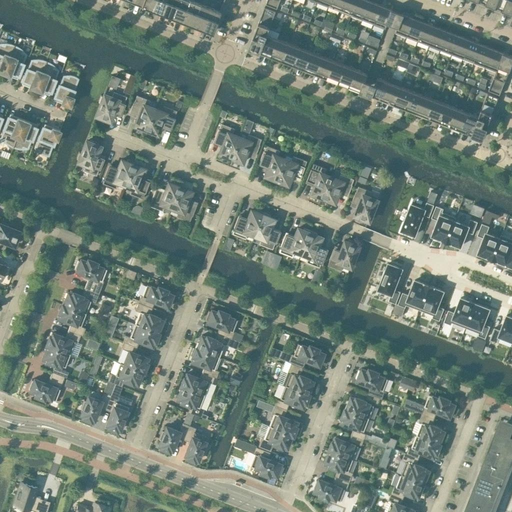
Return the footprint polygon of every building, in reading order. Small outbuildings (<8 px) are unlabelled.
[(142,0),(141,5),(151,8),(154,0),(142,0)] [(154,0),(151,8),(161,12),(165,0),(154,0)] [(165,0),(161,12),(171,16),(177,0),(165,0)] [(177,0),(171,16),(181,20),(189,0),(177,0)] [(189,0),(181,20),(191,24),(199,3),(192,0),(189,0)] [(277,8),(280,0),(267,0),(266,4),(277,8)] [(330,0),(328,6),(340,11),(343,0),(330,0)] [(343,0),(340,11),(351,15),(356,0),(343,0)] [(356,0),(351,15),(362,20),(370,1),(368,0),(356,0)] [(511,0),(497,0),(495,6),(511,13),(511,11),(511,0)] [(362,20),(373,24),(381,5),(370,1),(362,20)] [(191,24),(201,28),(210,7),(199,3),(191,24)] [(373,24),(385,28),(385,29),(388,22),(393,24),(398,11),(391,9),(381,5),(373,24)] [(249,47),(260,51),(266,34),(267,34),(276,11),(265,6),(250,45),(249,47)] [(201,28),(212,32),(220,11),(210,7),(201,28)] [(395,32),(407,37),(414,18),(404,14),(398,11),(393,24),(398,25),(395,32)] [(407,37),(418,41),(425,22),(414,18),(407,37)] [(418,41),(429,46),(437,27),(425,22),(418,41)] [(429,46),(440,50),(448,31),(437,27),(429,46)] [(440,50),(452,54),(459,35),(448,31),(440,50)] [(260,51),(270,55),(277,38),(267,34),(266,34),(260,51)] [(452,54),(463,59),(470,40),(459,35),(452,54)] [(270,55),(282,59),(289,43),(277,38),(270,55)] [(463,59),(474,63),(481,44),(470,40),(463,59)] [(0,71),(3,72),(14,45),(12,45),(11,44),(9,44),(6,44),(5,43),(4,46),(0,44),(0,71)] [(282,59),(293,64),(300,47),(289,43),(282,59)] [(10,72),(19,76),(24,63),(23,63),(26,54),(21,52),(22,50),(21,49),(19,48),(16,46),(14,45),(15,45),(14,44),(14,45),(3,72),(10,75),(10,72)] [(474,63),(485,67),(493,48),(481,44),(474,63)] [(293,64),(305,68),(311,51),(300,47),(293,64)] [(485,67),(496,71),(496,72),(504,52),(503,52),(493,48),(485,67)] [(305,68),(316,72),(322,56),(311,51),(305,68)] [(489,90),(494,92),(499,78),(505,80),(511,62),(511,55),(504,52),(496,72),(496,71),(489,90)] [(316,72),(327,77),(334,60),(322,56),(316,72)] [(29,86),(36,88),(46,61),(43,60),(41,60),(38,59),(37,59),(36,62),(31,60),(28,68),(27,68),(22,80),(30,84),(29,86)] [(43,88),(51,91),(56,79),(55,79),(58,70),(53,68),(54,66),(53,65),(51,64),(49,63),(46,61),(47,60),(46,60),(46,61),(36,88),(42,91),(43,88)] [(327,77),(338,81),(345,64),(334,60),(327,77)] [(408,70),(415,73),(418,66),(411,63),(408,70)] [(338,81),(350,85),(356,69),(345,64),(338,81)] [(360,90),(366,92),(370,81),(365,79),(368,73),(356,69),(350,85),(360,90)] [(62,102),(70,105),(73,96),(72,96),(74,90),(78,78),(76,77),(75,77),(73,76),(70,75),(69,75),(69,78),(63,76),(60,84),(59,84),(54,96),(62,99),(62,102)] [(372,94),(383,98),(389,82),(378,77),(375,83),(370,81),(366,92),(372,94)] [(383,98),(394,103),(401,86),(400,86),(402,81),(392,77),(390,82),(389,82),(383,98)] [(494,92),(500,94),(505,80),(499,78),(494,92)] [(394,103),(405,107),(412,90),(401,86),(394,103)] [(405,107),(417,111),(423,95),(412,90),(405,107)] [(98,119),(106,122),(107,119),(110,121),(114,110),(121,113),(125,102),(124,102),(127,96),(113,91),(111,97),(104,94),(103,96),(101,95),(98,102),(101,103),(96,115),(99,117),(98,119)] [(472,133),(483,137),(483,136),(484,136),(499,97),(487,93),(478,116),(479,116),(472,133)] [(139,129),(145,132),(154,108),(148,106),(150,100),(137,95),(134,100),(129,112),(138,115),(135,125),(140,127),(139,129)] [(417,111),(428,116),(434,99),(423,95),(417,111)] [(428,116),(439,120),(446,103),(434,99),(428,116)] [(439,120),(450,124),(457,108),(446,103),(439,120)] [(145,132),(152,134),(153,132),(158,134),(161,124),(170,128),(175,116),(174,116),(177,110),(163,105),(161,111),(154,108),(145,132)] [(450,124),(461,129),(468,112),(457,108),(450,124)] [(461,129),(472,133),(479,116),(478,116),(468,112),(461,129)] [(12,147),(13,147),(23,119),(17,117),(16,119),(8,116),(3,128),(4,129),(1,138),(6,140),(5,142),(6,143),(8,144),(11,145),(13,146),(12,147)] [(20,148),(22,148),(22,146),(28,148),(31,139),(32,140),(37,127),(28,124),(29,122),(23,119),(13,147),(13,146),(15,147),(18,148),(20,148)] [(239,137),(230,160),(236,163),(237,161),(242,162),(246,153),(255,156),(259,145),(259,144),(261,139),(248,134),(252,122),(246,119),(239,137)] [(218,129),(214,140),(223,144),(219,153),(224,155),(223,158),(230,160),(239,137),(232,134),(234,128),(221,123),(219,129),(218,129)] [(46,155),(48,155),(52,144),(53,144),(56,138),(57,139),(60,130),(52,127),(51,129),(43,126),(38,138),(39,139),(36,148),(41,149),(40,152),(41,152),(43,154),(45,154),(46,155)] [(83,170),(97,175),(99,169),(103,159),(96,156),(100,146),(97,144),(98,142),(90,139),(89,142),(86,140),(81,153),(79,152),(77,158),(79,159),(78,161),(85,164),(83,170)] [(263,151),(259,162),(268,166),(264,175),(269,177),(268,180),(275,182),(284,159),(284,158),(277,156),(279,150),(266,145),(264,151),(263,151)] [(284,159),(275,182),(282,185),(282,182),(288,184),(291,175),(300,178),(305,167),(304,166),(306,161),(293,156),(292,158),(285,155),(284,158),(284,159)] [(118,182),(125,185),(134,161),(127,159),(126,161),(121,159),(117,169),(109,165),(104,177),(105,177),(102,183),(116,188),(118,182)] [(129,193),(142,198),(145,193),(150,181),(141,178),(144,168),(139,166),(140,164),(134,161),(125,185),(131,188),(129,193)] [(315,198),(322,200),(331,177),(324,174),(326,168),(313,163),(311,169),(310,169),(306,180),(315,184),(311,193),(316,195),(315,198)] [(322,200),(328,203),(329,200),(334,202),(338,193),(347,196),(352,185),(351,184),(353,179),(340,174),(338,179),(331,177),(322,200)] [(165,205),(172,208),(181,184),(174,181),(173,184),(168,182),(164,191),(155,188),(151,200),(152,200),(149,205),(163,211),(165,205)] [(176,216),(189,221),(192,215),(192,216),(197,204),(188,200),(191,191),(186,189),(187,187),(181,184),(172,208),(178,210),(176,216)] [(356,219),(364,222),(365,219),(368,221),(373,208),(375,209),(378,203),(375,202),(376,200),(369,197),(371,191),(358,186),(356,192),(355,191),(351,202),(358,204),(354,215),(357,216),(356,219)] [(403,224),(402,229),(404,230),(405,231),(405,230),(411,233),(412,234),(413,233),(415,234),(423,213),(429,216),(434,204),(427,201),(424,208),(412,203),(410,208),(409,208),(409,210),(404,222),(403,224)] [(436,205),(432,217),(438,219),(432,234),(442,238),(441,238),(443,239),(446,240),(454,220),(456,216),(442,211),(443,208),(436,205)] [(247,233),(254,235),(263,212),(257,209),(256,212),(251,210),(247,219),(238,216),(234,227),(234,228),(232,233),(245,238),(247,233)] [(259,244),(272,249),(274,243),(275,243),(279,232),(270,228),(274,219),(269,217),(270,214),(263,212),(254,235),(261,238),(259,244)] [(454,220),(446,240),(450,241),(450,242),(451,242),(461,245),(466,230),(473,233),(478,221),(470,218),(468,225),(455,220),(456,217),(456,216),(454,220)] [(0,247),(1,248),(4,241),(14,245),(16,242),(18,243),(21,235),(19,234),(20,231),(7,226),(8,224),(2,221),(1,224),(0,223),(0,247)] [(482,223),(477,235),(484,237),(478,252),(487,256),(489,257),(492,258),(501,234),(500,237),(487,232),(489,226),(482,223)] [(294,251),(301,253),(310,230),(304,227),(303,230),(298,228),(294,237),(285,234),(280,245),(281,246),(279,251),(292,256),(294,251)] [(306,262),(319,267),(321,261),(322,261),(326,250),(317,246),(321,237),(316,235),(317,232),(310,230),(301,253),(308,256),(306,262)] [(511,238),(501,234),(492,258),(496,259),(497,260),(506,263),(505,264),(506,264),(511,247),(511,238)] [(328,265),(341,270),(343,264),(350,267),(351,265),(353,266),(356,259),(354,258),(358,246),(355,244),(356,242),(348,239),(347,242),(344,240),(340,251),(333,248),(329,259),(330,259),(328,265)] [(78,259),(75,268),(77,269),(76,271),(84,274),(83,277),(88,279),(102,284),(104,281),(102,280),(107,269),(96,264),(97,262),(88,259),(87,261),(81,259),(80,260),(78,259)] [(380,283),(379,288),(390,293),(388,299),(395,302),(399,290),(394,288),(402,268),(400,267),(400,266),(398,266),(392,264),(392,263),(391,263),(389,262),(387,267),(386,267),(386,269),(381,281),(380,283)] [(126,276),(133,279),(136,272),(135,271),(129,269),(128,269),(129,270),(126,276)] [(88,279),(85,288),(99,293),(102,284),(88,279)] [(403,292),(398,303),(405,306),(406,304),(420,309),(429,284),(426,283),(424,282),(424,283),(415,279),(409,294),(403,292)] [(141,295),(138,302),(152,307),(155,301),(168,306),(168,305),(170,306),(174,297),(172,296),(172,294),(166,292),(167,290),(158,286),(157,288),(147,284),(142,296),(141,295)] [(429,284),(420,309),(433,314),(432,317),(440,319),(444,308),(438,305),(443,290),(436,287),(434,286),(429,284)] [(62,304),(86,313),(91,301),(95,302),(99,293),(85,288),(82,295),(72,292),(72,293),(68,292),(63,304),(62,304)] [(449,309),(444,321),(451,324),(452,322),(466,327),(475,302),(468,300),(468,299),(467,299),(466,299),(461,297),(455,312),(449,309)] [(139,312),(135,324),(139,326),(159,333),(158,332),(162,320),(158,318),(158,317),(150,314),(152,307),(138,302),(135,310),(139,312)] [(475,302),(466,327),(479,332),(478,334),(485,337),(490,325),(483,323),(489,308),(484,306),(484,305),(482,305),(475,302)] [(60,313),(58,317),(71,322),(68,330),(80,335),(82,335),(85,328),(81,326),(86,313),(62,304),(59,312),(60,313)] [(217,333),(230,337),(231,338),(234,332),(232,331),(237,319),(226,315),(227,313),(218,310),(218,312),(211,309),(211,311),(209,310),(205,319),(207,320),(207,322),(220,327),(217,333)] [(494,327),(490,339),(497,342),(500,335),(511,339),(511,341),(511,344),(511,345),(511,343),(511,316),(507,315),(501,330),(494,327)] [(125,335),(123,341),(125,342),(137,347),(139,341),(152,346),(154,341),(155,342),(159,333),(139,326),(135,324),(130,337),(125,335)] [(49,336),(46,345),(70,354),(75,341),(78,342),(80,335),(68,330),(65,337),(52,332),(51,337),(49,336)] [(195,347),(219,357),(224,344),(227,345),(230,337),(217,333),(215,339),(207,336),(206,337),(202,335),(197,347),(195,347)] [(125,342),(122,348),(129,351),(124,364),(144,371),(147,363),(146,362),(148,358),(135,353),(137,347),(125,342)] [(289,362),(291,363),(303,367),(306,360),(319,365),(319,363),(322,364),(325,355),(323,354),(323,353),(317,350),(318,348),(309,345),(308,347),(298,343),(293,354),(292,354),(289,362)] [(47,346),(42,358),(47,360),(46,361),(55,364),(56,363),(65,367),(70,354),(46,345),(47,346)] [(202,372),(214,377),(216,377),(219,371),(214,369),(219,357),(195,347),(192,356),(193,356),(191,361),(205,366),(202,372)] [(111,373),(108,381),(122,386),(124,379),(132,383),(133,382),(138,384),(142,371),(144,372),(144,371),(124,364),(120,362),(115,375),(111,373)] [(289,373),(285,385),(309,394),(308,393),(312,381),(308,379),(308,378),(300,375),(303,367),(291,363),(287,372),(289,373)] [(52,372),(64,376),(66,377),(68,372),(54,366),(52,372)] [(368,392),(380,397),(382,398),(385,390),(384,389),(388,378),(378,374),(378,372),(369,368),(369,370),(362,368),(362,370),(360,369),(356,378),(358,378),(358,380),(371,385),(368,392)] [(45,396),(55,401),(60,389),(60,388),(64,376),(52,372),(47,384),(34,379),(34,380),(31,379),(28,388),(30,389),(30,391),(36,393),(35,395),(44,399),(45,396)] [(180,385),(204,395),(209,382),(212,383),(214,377),(202,372),(200,378),(187,373),(185,377),(184,377),(180,385)] [(403,377),(401,383),(409,386),(411,380),(403,377)] [(187,411),(201,417),(204,409),(200,407),(204,395),(180,385),(180,386),(182,386),(177,399),(181,401),(181,402),(189,405),(187,411)] [(280,398),(302,407),(304,402),(305,403),(309,394),(285,385),(280,398)] [(99,406),(105,409),(111,395),(110,394),(104,392),(101,400),(88,396),(86,400),(84,400),(80,408),(83,409),(81,414),(82,417),(91,421),(92,419),(94,419),(99,406)] [(366,398),(378,403),(380,397),(368,392),(366,398)] [(425,406),(422,413),(434,418),(437,411),(450,416),(451,414),(453,415),(456,406),(454,405),(455,404),(449,401),(449,399),(441,396),(440,398),(429,394),(424,406),(425,406)] [(108,427),(117,431),(118,428),(120,429),(122,424),(124,425),(127,416),(125,416),(129,406),(116,401),(117,397),(111,395),(105,409),(111,411),(106,424),(109,425),(108,427)] [(345,408),(369,418),(374,405),(365,401),(366,400),(357,397),(356,398),(352,396),(347,409),(346,408),(345,408)] [(277,399),(274,404),(286,409),(289,403),(277,399)] [(274,413),(269,426),(293,435),(296,426),(295,426),(297,420),(284,415),(286,409),(274,404),(271,412),(274,413)] [(342,422),(364,431),(369,418),(345,408),(342,417),(343,417),(342,422)] [(422,422),(417,435),(441,444),(441,443),(440,443),(444,431),(440,429),(440,427),(432,424),(434,418),(422,413),(419,421),(422,422)] [(177,437),(183,439),(189,425),(183,423),(179,431),(166,426),(164,431),(162,430),(159,439),(161,440),(159,445),(161,445),(160,448),(169,451),(170,449),(172,450),(177,437)] [(186,458),(195,461),(196,459),(198,460),(200,455),(202,456),(206,447),(203,446),(207,437),(194,432),(196,428),(189,425),(183,439),(190,441),(185,455),(187,455),(186,458)] [(258,446),(270,451),(273,444),(282,447),(282,446),(287,447),(291,435),(293,435),(269,426),(264,438),(262,437),(258,446)] [(352,434),(364,439),(366,433),(354,429),(352,434)] [(350,440),(362,445),(364,439),(352,434),(350,440)] [(464,511),(491,511),(493,507),(496,508),(511,465),(511,440),(495,434),(464,511)] [(409,446),(407,453),(419,457),(421,451),(434,456),(436,452),(437,452),(441,444),(417,435),(412,447),(409,446)] [(330,449),(353,458),(358,446),(336,437),(334,441),(333,441),(330,449)] [(270,473),(276,475),(276,474),(279,475),(282,466),(280,465),(280,463),(267,458),(270,452),(256,447),(253,453),(255,454),(250,466),(261,470),(260,472),(269,475),(270,473)] [(336,476),(350,481),(353,472),(349,471),(353,458),(330,449),(329,450),(331,450),(326,463),(330,464),(330,466),(338,469),(336,476)] [(406,461),(402,474),(424,483),(429,470),(424,468),(425,467),(417,463),(419,457),(407,453),(405,452),(402,459),(406,461)] [(394,486),(391,493),(403,498),(406,492),(414,495),(414,494),(419,496),(424,483),(402,474),(397,487),(394,486)] [(330,496),(341,501),(345,489),(347,489),(350,481),(336,476),(333,484),(320,478),(319,480),(317,479),(313,488),(316,489),(315,491),(321,493),(320,495),(329,499),(330,496)] [(21,482),(14,504),(35,511),(34,511),(46,511),(50,501),(40,498),(40,497),(35,495),(37,487),(35,486),(32,485),(21,482)] [(386,511),(412,511),(414,509),(401,504),(403,498),(391,493),(389,499),(391,500),(386,511)] [(108,511),(110,507),(94,502),(92,508),(78,503),(75,511),(108,511)]
